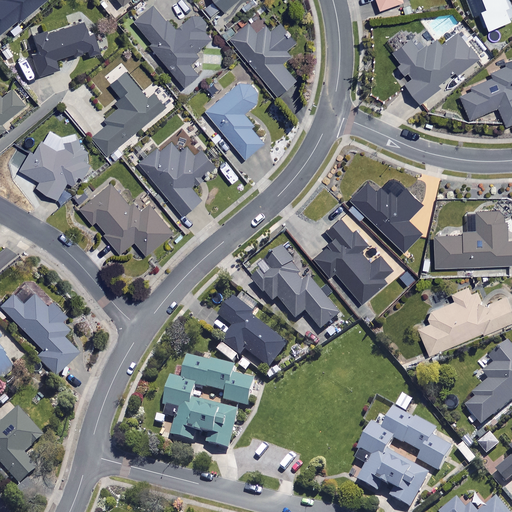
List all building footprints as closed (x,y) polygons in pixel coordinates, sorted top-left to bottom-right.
[(0,0),(0,33),(7,28),(12,34),(19,28),(15,22),(43,1),(41,0),(0,0)] [(215,0),(225,11),(237,0),(215,0)] [(376,0),(379,8),(403,1),(402,0),(376,0)] [(482,0),(485,7),(480,8),(487,27),(511,19),(505,0),(482,0)] [(175,29),(153,3),(134,20),(152,42),(149,44),(184,86),(199,73),(190,62),(198,56),(194,52),(214,35),(195,13),(175,29)] [(287,50),(298,41),(281,19),(269,29),(259,17),(251,24),(249,21),(230,37),(276,94),(297,77),(285,62),(292,57),(287,50)] [(37,50),(28,53),(38,78),(58,71),(54,60),(69,54),(71,59),(97,49),(91,33),(85,35),(79,18),(47,31),(46,28),(31,34),(37,50)] [(386,43),(400,63),(397,65),(404,74),(407,72),(412,77),(404,83),(419,102),(440,86),(437,83),(454,70),(457,74),(478,58),(457,30),(447,38),(443,33),(420,51),(404,30),(386,43)] [(511,57),(505,61),(506,65),(490,72),(493,78),(458,93),(469,118),(497,106),(506,125),(511,122),(511,57)] [(147,97),(125,71),(110,83),(121,96),(115,101),(119,106),(104,118),(108,123),(92,136),(107,154),(165,106),(153,91),(147,97)] [(458,83),(452,77),(440,88),(445,94),(458,83)] [(256,102),(257,90),(249,80),(238,81),(204,109),(244,158),(266,140),(243,112),(256,102)] [(0,96),(0,130),(2,128),(0,126),(0,122),(22,103),(9,89),(0,96)] [(63,136),(49,130),(19,169),(41,180),(35,187),(55,199),(70,182),(73,184),(90,164),(85,160),(91,152),(77,140),(80,136),(75,132),(63,136)] [(192,141),(183,130),(159,150),(157,147),(139,161),(182,213),(202,197),(191,184),(215,164),(200,147),(195,151),(189,144),(192,141)] [(422,233),(408,220),(423,205),(398,181),(387,192),(378,183),(375,187),(368,181),(350,199),(404,251),(422,233)] [(80,208),(92,223),(95,220),(105,232),(103,233),(119,253),(135,240),(146,254),(174,230),(149,200),(139,208),(133,200),(129,203),(111,182),(80,208)] [(505,209),(474,210),(475,232),(433,233),(435,266),(511,263),(511,257),(511,239),(506,239),(505,209)] [(370,263),(358,250),(368,241),(357,228),(353,231),(340,217),(324,232),(331,239),(312,256),(330,276),(334,272),(362,303),(386,281),(383,278),(394,269),(380,254),(370,263)] [(302,271),(283,248),(258,268),(261,272),(252,278),(272,303),(278,298),(296,320),(306,312),(321,330),(340,315),(311,278),(305,283),(298,275),(302,271)] [(419,277),(409,269),(400,279),(410,287),(419,277)] [(471,293),(467,285),(451,292),(454,300),(426,311),(430,322),(418,327),(429,353),(511,318),(511,310),(506,295),(483,304),(477,290),(471,293)] [(43,302),(30,289),(19,300),(12,293),(0,304),(0,306),(41,348),(35,354),(53,373),(77,350),(61,334),(72,323),(47,298),(43,302)] [(254,313),(233,297),(218,316),(233,328),(217,350),(234,363),(244,349),(270,368),(288,344),(251,316),(254,313)] [(511,345),(508,340),(489,356),(495,363),(483,373),(489,380),(473,393),(475,396),(465,405),(481,425),(511,399),(511,345)] [(0,382),(13,371),(0,355),(0,382)] [(235,365),(187,355),(182,379),(171,377),(162,415),(176,418),(172,436),(193,440),(195,430),(209,433),(207,443),(230,448),(238,409),(192,399),(195,385),(226,392),(224,401),(248,406),(254,379),(233,374),(235,365)] [(396,406),(407,412),(413,400),(402,394),(396,406)] [(0,463),(17,483),(35,467),(22,453),(42,435),(17,408),(0,423),(0,463)] [(436,429),(395,408),(389,420),(376,413),(353,458),(366,464),(358,480),(378,490),(383,482),(395,488),(391,496),(411,507),(430,472),(413,463),(410,468),(385,454),(394,438),(422,452),(417,460),(439,471),(452,447),(432,436),(436,429)] [(499,444),(491,432),(478,443),(487,454),(499,444)] [(474,456),(464,443),(457,449),(467,461),(474,456)] [(511,443),(509,446),(511,450),(511,457),(496,470),(506,482),(511,477),(511,443)] [(511,511),(498,496),(478,511),(476,511),(461,494),(439,511),(511,511)]
